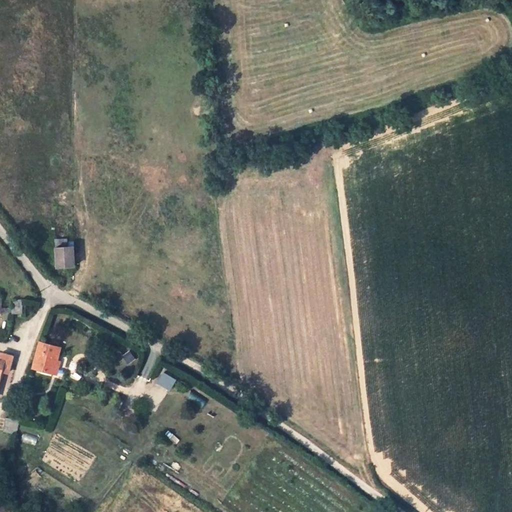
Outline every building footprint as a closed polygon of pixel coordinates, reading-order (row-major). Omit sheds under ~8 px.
[(68,238),(54,239),(55,267),(75,267),(75,243),(68,243),(68,238)] [(11,308),(1,308),(0,307),(0,313),(23,315),(24,301),(12,300),(11,308)] [(62,346),(37,339),(29,366),(57,374),(61,361),(58,360),(62,346)] [(0,377),(2,379),(5,369),(12,371),(17,354),(4,350),(1,360),(0,359),(0,377)] [(163,370),(156,382),(169,390),(176,378),(163,370)] [(5,417),(2,433),(17,435),(20,420),(5,417)]
